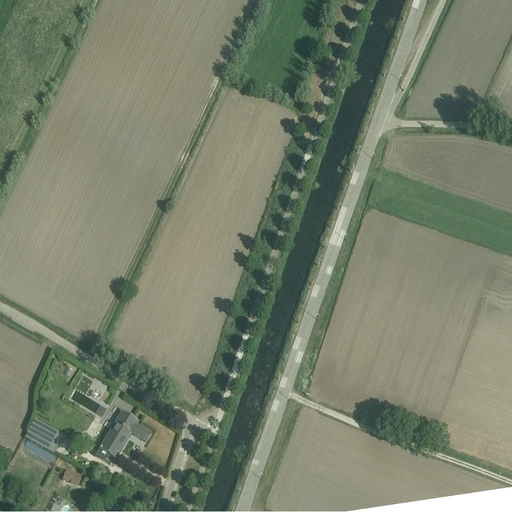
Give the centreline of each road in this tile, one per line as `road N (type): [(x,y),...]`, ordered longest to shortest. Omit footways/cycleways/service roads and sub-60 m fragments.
road 1 (unclassified): [(361,0),(214,430),(186,420)]
road 2 (tertiary): [(377,130),(244,511)]
road 3 (track): [(286,391),(511,482)]
road 4 (unclassified): [(186,420),(0,310)]
road 5 (unclassified): [(444,0),(377,130)]
road 6 (tertiary): [(421,0),(377,130)]
road 7 (unclassified): [(377,130),(466,127),(511,139)]
